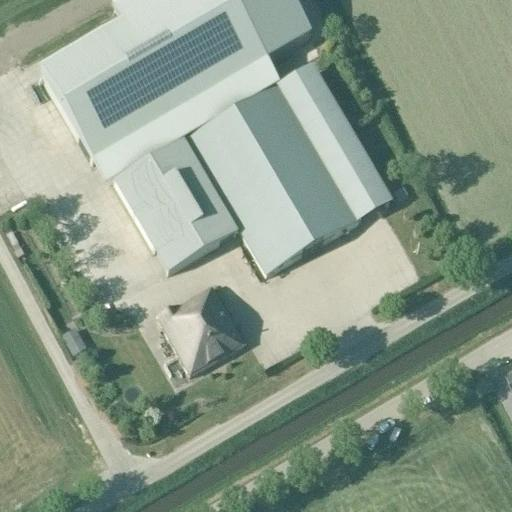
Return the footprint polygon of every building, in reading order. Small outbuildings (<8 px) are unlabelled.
[(40,81),(91,168),(264,67),(225,0),(141,0),(113,17),(122,33),(40,81)] [(313,72),(186,144),(265,282),(392,208),(313,72)] [(112,188),(166,280),(237,238),(182,146),(112,188)] [(242,351),(218,309),(210,293),(158,324),(190,381),(242,351)] [(78,338),(90,357),(102,350),(90,331),(78,338)] [(63,343),(73,363),(86,356),(76,337),(63,343)]
